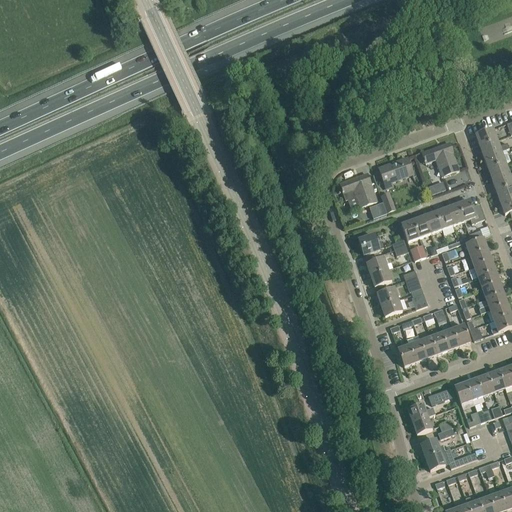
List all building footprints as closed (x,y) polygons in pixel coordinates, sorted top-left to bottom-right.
[(476,137),(480,149),(497,143),(493,131),(476,137)] [(480,149),(484,161),(507,153),(506,152),(509,151),(507,145),(499,148),(497,143),(480,149)] [(439,153),(438,149),(422,155),(424,161),(423,161),(425,164),(426,165),(436,162),(442,179),(459,173),(453,156),(454,155),(451,149),(439,153)] [(484,161),(488,172),(506,166),(511,163),(507,153),(484,161)] [(392,184),(413,177),(407,160),(379,171),(386,191),(393,188),(392,184)] [(510,177),(506,166),(488,172),(493,183),(510,177)] [(356,180),(340,186),(342,192),(341,192),(342,195),(343,195),(344,196),(346,203),(356,199),(360,210),(377,204),(371,187),(371,186),(368,176),(367,176),(368,180),(357,184),(356,180)] [(511,176),(510,177),(493,183),(497,194),(511,188),(511,182),(511,181),(511,176)] [(511,188),(497,194),(501,206),(511,201),(511,188)] [(390,195),(381,198),(387,215),(395,212),(390,195)] [(511,201),(501,206),(505,217),(510,215),(511,220),(511,201)] [(470,202),(458,207),(464,224),(470,222),(472,226),(477,224),(485,222),(479,207),(472,209),(470,202)] [(383,205),(370,210),(374,221),(387,216),(388,216),(383,205)] [(458,207),(447,211),(453,228),(464,224),(458,207)] [(447,211),(436,215),(442,232),(453,228),(447,211)] [(436,215),(424,219),(430,236),(442,232),(436,215)] [(424,219),(413,223),(419,240),(430,236),(424,219)] [(419,240),(413,223),(402,227),(408,244),(419,240)] [(469,237),(470,240),(471,243),(483,239),(481,232),(469,237)] [(359,243),(364,257),(380,252),(379,251),(383,250),(381,243),(377,245),(375,237),(359,243)] [(392,246),(394,252),(406,248),(404,242),(402,243),(401,238),(395,240),(397,245),(392,246)] [(466,247),(470,258),(487,252),(483,241),(466,247)] [(406,248),(394,252),(397,259),(409,255),(406,248)] [(411,252),(415,264),(420,262),(427,259),(423,248),(411,252)] [(442,256),(445,264),(450,262),(449,261),(458,258),(456,251),(442,256)] [(470,258),(474,269),(491,263),(487,252),(470,258)] [(367,267),(371,278),(388,272),(384,260),(376,263),(367,267)] [(474,269),(478,280),(495,274),(491,263),(474,269)] [(388,272),(371,278),(375,290),(392,284),(388,272)] [(403,277),(406,283),(418,279),(415,273),(403,277)] [(478,280),(482,291),(500,285),(495,274),(478,280)] [(406,283),(408,289),(420,285),(418,279),(406,283)] [(451,281),(454,289),(471,283),(469,279),(461,282),(460,279),(456,280),(456,279),(451,281)] [(410,295),(411,294),(422,290),(420,285),(408,289),(410,295)] [(482,291),(486,302),(504,296),(500,285),(482,291)] [(377,297),(381,308),(399,302),(395,290),(377,297)] [(412,300),(414,306),(426,302),(424,296),(413,300),(412,300)] [(490,313),(508,307),(504,296),(486,302),(488,308),(479,312),(481,316),(490,313)] [(399,302),(381,308),(385,320),(402,314),(399,302)] [(414,306),(416,312),(428,308),(426,302),(414,306)] [(490,313),(494,324),(511,318),(508,307),(490,313)] [(423,319),(425,323),(426,327),(430,326),(435,325),(431,316),(423,319)] [(511,318),(494,324),(496,330),(492,332),(493,337),(511,329),(511,318)] [(402,327),(403,331),(407,330),(408,333),(412,332),(411,329),(411,328),(409,324),(402,327)] [(464,328),(453,332),(459,349),(470,345),(464,328)] [(470,332),(474,344),(483,340),(479,329),(470,332)] [(453,332),(442,336),(448,353),(459,349),(453,332)] [(442,336),(431,340),(437,357),(448,353),(442,336)] [(415,346),(409,348),(415,365),(426,361),(420,344),(418,338),(413,340),(415,346)] [(431,340),(420,344),(426,361),(437,357),(431,340)] [(415,365),(409,348),(398,352),(404,369),(415,365)] [(511,375),(510,369),(499,373),(505,391),(511,388),(511,375)] [(499,373),(488,377),(494,395),(505,391),(499,373)] [(488,377),(477,381),(483,399),(494,395),(488,377)] [(477,381),(466,385),(472,403),(483,399),(477,381)] [(472,403),(466,385),(455,389),(461,407),(472,403)] [(429,399),(431,405),(444,401),(441,394),(429,399)] [(413,425),(428,420),(435,417),(433,410),(426,413),(423,407),(408,412),(413,425)] [(491,412),(493,416),(495,421),(503,418),(499,409),(491,412)] [(488,410),(477,415),(481,426),(492,422),(488,410)] [(481,426),(477,415),(470,417),(473,423),(468,425),(470,430),(481,426)] [(505,427),(507,432),(511,430),(511,424),(511,425),(508,419),(503,421),(505,427)] [(428,420),(413,425),(417,438),(433,432),(428,420)] [(439,428),(441,434),(452,430),(454,430),(452,423),(439,428)] [(452,430),(441,434),(438,436),(440,442),(454,437),(452,430)] [(421,448),(426,461),(445,454),(443,447),(438,449),(436,442),(421,448)] [(445,454),(426,461),(430,473),(445,468),(445,467),(449,466),(451,471),(477,462),(475,456),(453,463),(451,458),(447,459),(445,454)] [(492,471),(490,466),(479,470),(481,475),(486,473),(489,480),(495,478),(492,471)] [(511,492),(511,491),(501,495),(506,511),(508,511),(511,510),(511,492)] [(506,511),(501,495),(490,499),(494,511),(506,511)] [(466,501),(468,507),(469,511),(481,511),(479,503),(472,505),(470,499),(466,501)] [(494,511),(490,499),(479,503),(481,511),(494,511)]
